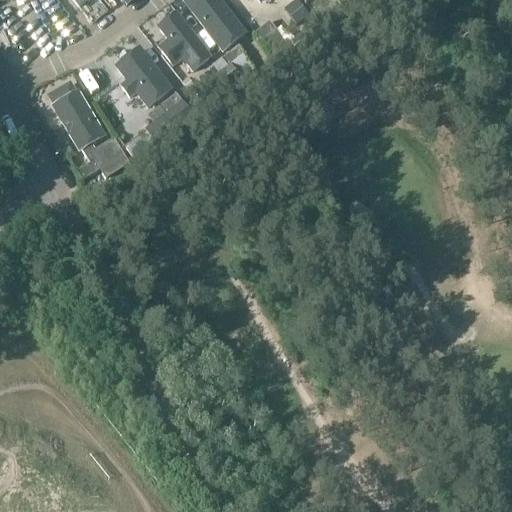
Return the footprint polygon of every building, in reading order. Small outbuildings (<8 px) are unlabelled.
[(11,0),(43,45),(64,30),(43,0),(11,0)] [(71,0),(80,11),(93,0),(71,0)] [(185,0),(183,2),(223,54),(245,37),(215,0),(185,0)] [(318,0),(300,0),(295,5),(302,13),(318,0)] [(173,68),(182,61),(193,74),(208,61),(176,18),(160,31),(172,46),(162,54),(173,68)] [(276,33),(277,32),(270,23),(254,37),(261,46),(277,33),(276,33)] [(223,61),(213,69),(196,82),(203,91),(244,59),(242,57),(244,55),(239,48),(223,61)] [(148,110),(171,93),(140,53),(117,70),(128,85),(122,90),(130,100),(136,95),(148,110)] [(78,96),(54,110),(80,153),(104,139),(78,96)] [(152,132),(167,120),(183,107),(182,106),(184,105),(177,97),(144,122),(152,132)] [(106,167),(115,161),(125,153),(116,139),(96,151),(106,167)] [(101,172),(95,162),(77,174),(83,183),(101,172)]
